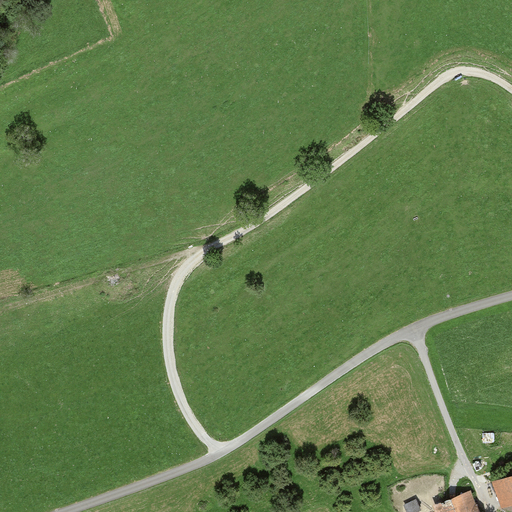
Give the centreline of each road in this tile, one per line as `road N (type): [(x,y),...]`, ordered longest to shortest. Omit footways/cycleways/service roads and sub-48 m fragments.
road 1 (track): [(222,454),(186,411),(176,383),(169,320),(187,268),(285,205),(439,83),(481,74),(511,90)]
road 2 (unclassified): [(67,511),(222,454),(412,330),(511,299)]
road 3 (track): [(0,312),(200,256)]
